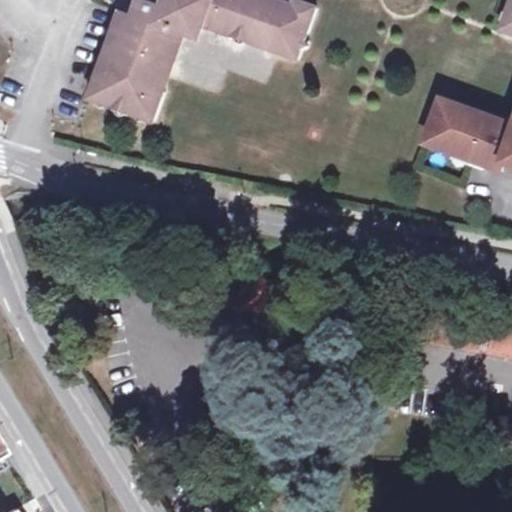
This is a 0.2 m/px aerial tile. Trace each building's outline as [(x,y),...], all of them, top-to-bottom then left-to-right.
[(140,0),(142,4),(141,5),(138,12),(141,14),(140,16),(128,12),(106,72),(101,70),(91,99),(155,122),(167,92),(161,90),(182,32),(189,34),(205,25),(299,58),(302,51),(310,47),(306,40),(317,8),(298,2),(295,8),(272,0),(140,0)] [(142,4),(140,0),(132,0),(128,12),(140,16),(141,14),(138,12),(141,5),(142,4)] [(511,125),(443,100),(427,144),(456,155),(459,148),(490,159),(490,158),(506,164),(511,165),(511,125)] [(459,148),(456,155),(503,172),(506,164),(490,158),(490,159),(459,148)] [(134,285),(151,289),(156,260),(140,257),(134,285)] [(173,293),(185,295),(191,264),(179,262),(173,293)] [(192,296),(209,299),(215,269),(198,266),(192,296)] [(223,302),(270,311),(276,281),(229,272),(223,302)] [(290,316),(307,318),(312,287),(296,284),(290,316)] [(332,324),(364,330),(369,298),(337,292),(332,324)] [(377,333),(424,342),(430,311),(382,301),(377,333)] [(433,343),(481,352),(486,322),(439,312),(433,343)] [(490,354),(511,358),(511,326),(496,323),(490,354)] [(0,468),(9,463),(4,454),(9,451),(0,435),(0,468)]
